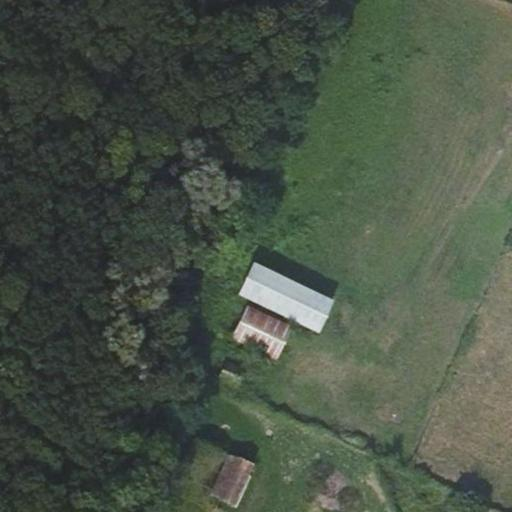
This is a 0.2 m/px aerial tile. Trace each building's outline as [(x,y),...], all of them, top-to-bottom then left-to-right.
[(239,295),(317,333),(331,303),(254,265),(239,295)] [(231,338),(275,360),(290,328),(246,307),(231,338)] [(219,380),(234,387),(242,370),(227,363),(219,380)] [(188,479),(214,487),(225,449),(200,442),(188,479)] [(211,495),(233,506),(252,467),(229,456),(211,495)]
